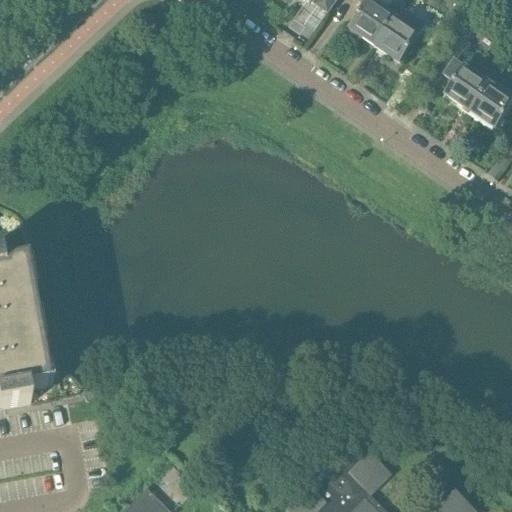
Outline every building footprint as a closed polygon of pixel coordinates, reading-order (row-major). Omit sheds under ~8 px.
[(339,0),(306,0),(329,15),(339,0)] [(462,0),(449,19),(460,27),(474,5),(466,0),(462,0)] [(511,0),(500,0),(491,14),(503,22),(511,7),(511,0)] [(376,49),(396,19),(370,2),(350,31),(376,49)] [(475,6),(461,28),(472,35),(486,13),(475,6)] [(396,19),(376,49),(402,66),(421,37),(396,19)] [(455,62),(444,78),(455,85),(446,97),(472,114),(491,86),(465,69),(455,62)] [(511,101),(491,86),(472,114),(497,131),(511,109),(511,101)] [(0,411),(30,406),(28,393),(46,390),(25,269),(3,273),(1,260),(0,260),(0,411)] [(315,476),(283,508),(287,511),(474,511),(455,493),(451,496),(444,489),(436,497),(443,504),(439,509),(435,511),(425,511),(420,507),(414,511),(382,511),(369,499),(390,477),(358,446),(357,447),(337,467),(340,470),(325,486),(315,476)] [(165,511),(144,491),(143,492),(145,494),(129,510),(128,508),(127,509),(128,511),(126,511),(165,511)]
